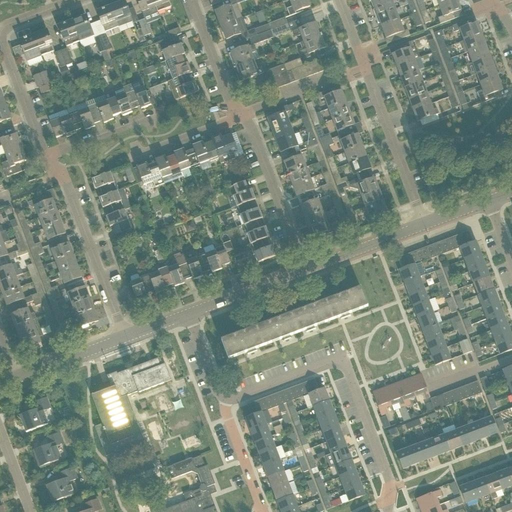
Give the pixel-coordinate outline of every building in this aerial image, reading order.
[(137,0),(144,17),(157,12),(152,0),(137,0)] [(152,0),(157,12),(171,7),(168,0),(152,0)] [(236,4),(248,0),(227,0),(230,6),(215,12),(221,26),(242,18),(236,4)] [(298,11),(310,7),(307,0),(288,0),(292,7),(286,9),(289,16),(299,13),(298,11)] [(375,17),(395,10),(391,0),(387,0),(373,5),(375,9),(373,10),(372,11),(375,17)] [(420,13),(426,11),(421,0),(420,0),(416,2),(420,13)] [(442,17),(438,18),(440,24),(459,17),(457,11),(460,10),(456,0),(454,0),(438,6),(442,17)] [(118,27),(132,21),(124,1),(110,6),(118,27)] [(411,16),(417,14),(413,3),(407,5),(411,16)] [(105,32),(118,27),(110,6),(97,11),(105,32)] [(382,27),(399,21),(395,10),(375,17),(377,23),(378,24),(380,23),(382,27)] [(424,24),(430,22),(426,11),(420,13),(424,24)] [(415,27),(421,25),(417,14),(411,16),(415,27)] [(93,36),(89,26),(85,16),(72,21),(79,41),(93,36)] [(247,32),(242,18),(221,26),(226,40),(247,32)] [(271,31),(287,24),(285,18),(268,24),(271,31)] [(144,35),(150,33),(144,19),(139,21),(144,35)] [(66,46),(79,41),(72,21),(58,26),(66,46)] [(146,41),(144,35),(139,21),(133,23),(140,43),(146,41)] [(408,30),(403,32),(399,21),(382,27),(386,38),(393,36),(395,41),(410,36),(408,30)] [(477,23),(467,27),(465,21),(452,26),(454,32),(459,30),(463,39),(464,41),(481,35),(477,23)] [(303,42),(321,36),(316,23),(292,32),(294,39),(300,36),(303,42)] [(268,24),(254,30),(256,36),(271,31),(268,24)] [(273,38),(290,31),(287,24),(271,31),(273,38)] [(174,37),(181,34),(179,28),(165,33),(167,39),(174,37)] [(40,56),(54,51),(46,30),(33,35),(40,56)] [(271,31),(256,36),(259,43),(273,38),(271,31)] [(112,51),(107,37),(105,34),(99,36),(109,61),(111,60),(108,52),(112,51)] [(27,61),(40,56),(33,35),(19,41),(27,61)] [(468,53),(486,46),(481,35),(464,41),(468,53)] [(105,63),(109,61),(99,36),(93,38),(99,53),(99,54),(101,53),(105,63)] [(301,50),(299,51),(302,60),(314,56),(313,53),(316,52),(325,48),(321,36),(303,42),(299,44),(301,50)] [(181,44),(178,46),(174,37),(167,39),(158,42),(166,61),(184,54),(181,44)] [(440,50),(446,48),(441,37),(436,39),(440,50)] [(431,53),(437,51),(433,40),(427,42),(431,53)] [(410,49),(414,47),(412,41),(398,47),(400,52),(392,55),(396,66),(414,60),(410,49)] [(250,54),(256,52),(253,45),(228,54),(234,68),(253,61),(250,54)] [(472,63),(490,57),(486,46),(468,53),(472,63)] [(444,61),(450,59),(446,48),(440,50),(444,61)] [(66,66),(72,63),(66,49),(60,51),(66,66)] [(60,68),(66,66),(60,51),(54,53),(60,68)] [(436,65),(441,62),(437,51),(431,53),(436,65)] [(134,52),(126,55),(129,61),(136,58),(134,52)] [(182,56),(185,55),(184,54),(166,61),(173,80),(191,73),(188,63),(185,64),(182,56)] [(472,63),(467,65),(471,76),(475,75),(496,67),(494,61),(493,60),(491,61),(490,57),(472,63)] [(286,72),(292,70),(298,68),(303,66),(300,59),(283,65),(286,72)] [(318,73),(324,71),(320,59),(314,62),(318,73)] [(448,72),(454,70),(450,59),(444,61),(448,72)] [(401,78),(418,71),(414,60),(396,66),(401,78)] [(261,66),(256,68),(253,61),(234,68),(239,82),(264,73),(261,66)] [(313,75),(318,73),(314,62),(309,64),(313,75)] [(440,75),(445,73),(441,62),(436,65),(440,75)] [(307,77),(313,75),(309,64),(303,66),(307,77)] [(271,78),(274,77),(280,75),(286,72),(283,65),(268,71),(271,78)] [(302,79),(307,77),(303,66),(298,68),(302,79)] [(498,74),(499,73),(496,67),(475,75),(479,86),(498,79),(496,75),(498,74)] [(296,81),(302,79),(298,68),(292,70),(296,81)] [(290,84),(296,81),(292,70),(286,72),(290,84)] [(453,83),(458,81),(454,70),(448,72),(453,83)] [(37,89),(50,83),(46,71),(33,77),(37,89)] [(405,89),(422,82),(418,71),(401,78),(405,89)] [(284,86),(290,84),(286,72),(280,75),(284,86)] [(173,80),(167,82),(175,101),(180,99),(199,92),(195,82),(192,83),(189,74),(192,73),(191,73),(173,80)] [(444,87),(450,84),(445,73),(440,75),(444,87)] [(278,88),(284,86),(280,75),(274,77),(278,88)] [(272,90),(278,88),(274,77),(271,78),(268,80),(272,90)] [(494,93),(502,90),(498,79),(479,86),(481,91),(477,93),(481,104),(496,98),(494,93)] [(457,94),(462,92),(458,81),(453,83),(457,94)] [(409,100),(427,93),(422,82),(405,89),(409,100)] [(448,98),(454,95),(450,84),(444,87),(448,98)] [(123,87),(103,94),(105,100),(113,120),(114,120),(112,117),(121,114),(122,117),(132,113),(131,110),(125,92),(123,87)] [(149,90),(146,91),(144,87),(134,91),(134,89),(125,92),(131,110),(140,106),(141,109),(151,106),(151,105),(154,104),(149,90)] [(341,91),(333,94),(331,89),(318,94),(321,100),(324,99),(327,109),(346,102),(341,91)] [(468,103),(467,104),(462,92),(457,94),(463,110),(470,108),(468,103)] [(413,111),(431,104),(427,93),(409,100),(413,111)] [(452,109),(458,107),(454,95),(448,98),(452,109)] [(104,124),(113,120),(105,100),(105,101),(96,105),(96,103),(87,107),(95,127),(94,124),(102,121),(104,124)] [(310,116),(315,114),(311,102),(305,105),(310,116)] [(331,120),(350,113),(346,102),(327,109),(331,120)] [(436,109),(433,110),(431,104),(413,111),(417,122),(420,121),(422,126),(439,119),(437,115),(438,114),(436,109)] [(0,123),(10,119),(5,105),(0,106),(0,123)] [(285,113),(289,111),(287,106),(273,111),(275,116),(267,119),(272,130),(289,123),(285,113)] [(85,131),(95,127),(87,107),(86,107),(86,108),(78,111),(77,110),(68,114),(76,134),(75,131),(84,128),(85,131)] [(354,125),(350,113),(331,120),(336,132),(338,137),(349,132),(347,127),(354,125)] [(66,138),(76,134),(68,114),(68,115),(59,119),(59,118),(49,121),(56,138),(65,135),(66,138)] [(314,127),(319,125),(315,114),(310,116),(314,127)] [(305,130),(311,128),(307,117),(301,119),(305,130)] [(276,141),(293,134),(289,123),(272,130),(276,141)] [(306,149),(317,144),(311,128),(305,130),(310,141),(304,144),(306,149)] [(339,142),(343,153),(362,146),(358,135),(351,137),(349,132),(338,137),(340,142),(339,142)] [(0,155),(5,154),(21,148),(16,134),(5,139),(4,138),(0,139),(0,155)] [(280,153),(298,146),(293,134),(276,141),(280,153)] [(323,136),(318,138),(320,143),(331,139),(329,134),(323,136)] [(234,153),(238,152),(231,135),(222,138),(221,135),(211,139),(221,164),(235,158),(234,153)] [(220,164),(221,164),(211,139),(212,142),(203,145),(202,142),(192,146),(199,164),(209,161),(209,163),(219,159),(220,164)] [(331,139),(320,143),(322,149),(328,146),(333,144),(331,139)] [(318,163),(323,161),(317,144),(306,149),(308,154),(314,152),(318,163)] [(184,149),(174,153),(180,171),(188,168),(190,168),(190,170),(200,166),(199,164),(192,146),(193,149),(185,152),(184,149)] [(348,164),(366,157),(362,146),(343,153),(348,164)] [(15,165),(26,161),(21,148),(5,154),(8,161),(1,163),(7,177),(18,173),(15,165)] [(183,178),(180,171),(174,153),(173,153),(175,156),(166,159),(165,156),(155,160),(164,184),(164,185),(183,178)] [(288,174),(306,167),(302,156),(284,163),(288,174)] [(330,170),(336,168),(332,157),(326,159),(330,170)] [(371,168),(366,157),(348,164),(352,176),(356,175),(357,179),(358,179),(356,174),(371,168)] [(154,187),(164,184),(155,160),(156,163),(147,166),(146,163),(136,167),(143,185),(152,182),(154,187)] [(322,174),(328,171),(323,161),(318,163),(322,174)] [(292,185),(311,178),(306,167),(288,174),(287,174),(286,176),(288,181),(290,182),(291,181),(292,185)] [(346,177),(340,180),(336,168),(330,170),(337,187),(348,183),(346,177)] [(322,192),(334,188),(328,171),(322,174),(326,185),(321,187),(322,192)] [(114,183),(114,182),(110,173),(92,180),(95,190),(98,189),(102,197),(119,190),(115,182),(114,183)] [(296,196),(315,189),(311,178),(292,185),(296,196)] [(348,183),(337,187),(339,192),(344,190),(350,188),(358,192),(360,197),(379,190),(374,178),(371,180),(360,184),(358,179),(357,179),(348,183)] [(251,190),(248,191),(245,182),(228,188),(235,206),(255,199),(251,190)] [(334,206),(340,204),(334,188),(322,192),(324,197),(330,195),(334,206)] [(117,191),(119,191),(119,190),(102,197),(99,198),(102,208),(106,207),(109,216),(126,209),(123,201),(121,202),(117,191)] [(364,208),(383,201),(379,190),(360,197),(364,208)] [(52,200),(48,202),(46,196),(28,203),(29,206),(33,208),(35,207),(39,218),(57,212),(52,200)] [(252,201),(255,200),(255,199),(235,206),(243,225),(262,218),(258,208),(255,210),(252,201)] [(304,218),(323,211),(318,200),(300,207),(304,218)] [(347,214),(352,212),(348,201),(343,203),(347,214)] [(379,215),(387,212),(383,201),(364,208),(369,220),(367,221),(368,225),(381,220),(379,215)] [(338,218),(344,215),(340,204),(334,206),(338,218)] [(125,211),(126,210),(126,209),(109,216),(106,217),(109,227),(113,226),(116,235),(132,229),(125,211)] [(20,225),(26,223),(22,211),(16,214),(20,225)] [(309,229),(327,222),(323,211),(304,218),(309,229)] [(43,229),(61,223),(57,212),(39,218),(43,229)] [(351,226),(357,224),(352,212),(347,214),(351,226)] [(343,229),(349,226),(344,215),(338,218),(343,229)] [(259,220),(262,218),(243,225),(250,244),(269,237),(265,227),(262,228),(259,220)] [(15,220),(9,222),(12,229),(18,226),(15,220)] [(327,222),(309,229),(313,240),(321,237),(323,242),(336,237),(333,232),(331,233),(329,229),(327,222)] [(25,236),(30,234),(26,223),(20,225),(25,236)] [(48,240),(65,234),(61,223),(43,229),(48,240)] [(18,226),(12,229),(16,240),(22,237),(18,226)] [(467,245),(472,243),(468,231),(462,234),(467,245)] [(40,243),(34,245),(30,234),(25,236),(31,253),(42,249),(40,243)] [(461,248),(467,245),(462,234),(457,236),(461,248)] [(460,248),(461,248),(457,236),(451,238),(455,250),(460,248)] [(18,251),(14,252),(17,258),(28,254),(22,237),(16,240),(18,244),(16,245),(18,251)] [(266,238),(269,237),(250,244),(254,254),(258,263),(276,256),(272,246),(269,247),(266,238)] [(450,252),(455,250),(451,238),(445,240),(450,252)] [(444,254),(450,252),(445,240),(440,242),(444,254)] [(439,256),(444,254),(440,242),(434,244),(439,256)] [(464,260),(480,254),(476,242),(472,243),(467,245),(461,248),(460,248),(464,260)] [(55,262),(73,256),(69,244),(51,251),(55,262)] [(115,254),(123,251),(121,245),(113,248),(115,254)] [(212,245),(203,248),(204,253),(212,273),(222,269),(221,266),(230,263),(223,246),(214,249),(212,245)] [(241,261),(251,257),(246,245),(236,248),(241,261)] [(430,259),(436,257),(431,245),(426,247),(430,259)] [(424,261),(430,259),(426,247),(420,249),(424,261)] [(38,256),(44,253),(42,249),(31,253),(37,269),(42,267),(38,256)] [(424,262),(424,261),(420,249),(414,252),(419,264),(424,262)] [(184,254),(181,255),(180,252),(173,254),(177,263),(176,263),(177,265),(168,268),(168,267),(167,267),(175,287),(184,284),(183,280),(192,277),(193,280),(184,254)] [(414,265),(419,264),(414,252),(409,254),(413,266),(414,265)] [(212,273),(204,253),(195,256),(195,258),(187,261),(187,259),(186,260),(184,254),(193,280),(203,276),(202,273),(211,270),(212,273)] [(408,268),(413,266),(409,254),(403,256),(408,268)] [(469,272),(485,266),(480,254),(464,260),(469,272)] [(60,273),(77,267),(73,256),(55,262),(60,273)] [(404,269),(408,268),(403,256),(399,257),(404,269)] [(3,269),(0,269),(0,282),(16,277),(23,274),(21,269),(18,270),(16,264),(3,269)] [(32,264),(26,266),(28,272),(34,270),(32,264)] [(404,269),(400,271),(404,283),(419,277),(414,265),(413,266),(408,268),(404,269)] [(447,280),(452,278),(448,266),(442,268),(447,280)] [(473,284),(489,278),(485,266),(469,272),(473,284)] [(41,280),(47,278),(42,267),(37,269),(41,280)] [(64,284),(82,277),(77,267),(60,273),(64,284)] [(174,287),(175,287),(167,267),(158,271),(158,272),(150,275),(149,274),(148,274),(156,294),(166,291),(165,288),(173,284),(174,287)] [(34,270),(28,272),(33,283),(38,281),(34,270)] [(439,283),(444,281),(440,270),(435,272),(439,283)] [(131,277),(130,278),(131,282),(130,283),(137,301),(147,298),(146,295),(154,291),(156,294),(148,274),(139,278),(138,275),(136,274),(131,277)] [(0,288),(2,295),(20,288),(16,277),(0,282),(0,288)] [(409,294),(423,289),(419,277),(404,283),(409,294)] [(56,286),(50,289),(47,278),(41,280),(47,296),(59,292),(56,286)] [(478,295),(494,289),(489,278),(473,284),(478,295)] [(37,294),(30,296),(32,302),(45,297),(38,281),(33,283),(37,294)] [(2,295),(7,306),(24,299),(20,288),(2,295)] [(71,306),(90,299),(85,288),(66,295),(71,306)] [(349,314),(368,307),(360,288),(325,301),(333,320),(341,317),(341,319),(341,320),(351,316),(350,315),(349,314)] [(413,306),(428,301),(423,289),(409,294),(413,306)] [(482,307),(498,301),(494,289),(478,295),(482,307)] [(54,299),(60,297),(59,292),(47,296),(53,313),(59,311),(54,299)] [(45,316),(51,314),(45,297),(32,302),(34,307),(41,304),(45,316)] [(75,317),(94,310),(90,299),(71,306),(75,317)] [(314,327),(333,320),(325,301),(291,314),(298,333),(306,330),(306,332),(306,333),(316,329),(315,328),(315,329),(314,327)] [(417,318),(432,313),(428,301),(413,306),(417,318)] [(487,319),(502,313),(498,301),(482,307),(487,319)] [(34,313),(29,315),(27,309),(10,316),(15,327),(32,321),(32,320),(36,319),(34,313)] [(90,324),(98,321),(94,310),(75,317),(79,328),(77,329),(79,334),(92,329),(90,324)] [(58,324),(63,322),(59,311),(53,313),(58,324)] [(422,330),(437,324),(432,313),(417,318),(422,330)] [(491,331),(507,325),(502,313),(487,319),(491,331)] [(51,314),(45,316),(49,327),(55,325),(51,314)] [(290,336),(298,333),(291,314),(256,327),(263,346),(282,339),(282,341),(282,342),(292,338),(292,337),(291,338),(290,336)] [(458,316),(452,318),(457,331),(463,329),(458,316)] [(41,330),(36,332),(32,321),(15,327),(19,338),(41,330)] [(63,322),(58,324),(62,335),(64,334),(67,333),(63,322)] [(426,342),(441,336),(437,324),(422,330),(426,342)] [(55,325),(49,327),(51,333),(53,338),(59,336),(55,325)] [(495,343),(511,337),(507,325),(491,331),(495,343)] [(256,349),(263,346),(256,327),(221,340),(228,359),(247,352),(248,354),(247,354),(248,355),(257,352),(257,351),(256,351),(256,349)] [(459,337),(465,335),(463,329),(457,331),(459,337)] [(38,338),(43,336),(41,330),(19,338),(23,349),(31,346),(33,351),(42,348),(38,338)] [(431,354),(446,348),(441,336),(426,342),(431,354)] [(500,355),(511,350),(511,338),(511,337),(495,343),(500,355)] [(463,355),(472,352),(467,340),(459,343),(463,355)] [(435,366),(450,360),(446,348),(431,354),(435,366)] [(165,364),(162,365),(160,358),(117,374),(116,372),(107,376),(111,388),(115,387),(119,398),(127,395),(127,396),(130,394),(131,397),(135,395),(134,393),(137,392),(138,393),(171,380),(165,364)] [(507,383),(511,380),(511,367),(503,371),(507,383)] [(429,398),(421,375),(421,374),(408,379),(415,397),(421,395),(423,400),(429,398)] [(484,391),(490,389),(486,377),(480,379),(484,391)] [(313,393),(319,391),(314,379),(309,381),(313,393)] [(408,400),(415,397),(408,379),(396,384),(405,407),(410,406),(408,400)] [(307,395),(313,393),(309,381),(303,383),(307,395)] [(476,395),(482,393),(478,382),(472,384),(476,395)] [(303,397),(307,395),(303,383),(297,386),(302,397),(303,397)] [(400,409),(405,407),(396,384),(384,388),(391,406),(398,404),(400,409)] [(470,398),(476,395),(472,384),(466,386),(470,398)] [(296,399),(302,397),(297,386),(292,388),(296,399)] [(465,400),(470,398),(466,386),(460,388),(465,400)] [(127,395),(119,398),(115,387),(111,388),(91,396),(102,424),(95,427),(106,456),(114,453),(113,450),(135,442),(136,445),(144,442),(127,396),(127,395)] [(291,401),(292,401),(296,399),(292,388),(286,390),(291,401)] [(384,409),(391,406),(384,388),(373,392),(381,415),(386,414),(384,409)] [(459,402),(465,400),(460,388),(455,390),(459,402)] [(307,395),(303,397),(307,409),(313,407),(329,401),(324,389),(319,391),(313,393),(307,395)] [(285,404),(286,403),(291,401),(286,390),(281,392),(285,404)] [(451,405),(456,403),(452,391),(447,393),(451,405)] [(279,406),(285,404),(281,392),(275,394),(279,406)] [(446,407),(451,405),(447,393),(441,395),(446,407)] [(274,408),(279,406),(275,394),(269,396),(274,408)] [(440,409),(446,407),(441,395),(436,397),(440,409)] [(268,410),(274,408),(269,396),(264,398),(268,410)] [(434,411),(440,409),(436,397),(430,399),(433,410),(434,411)] [(43,412),(50,409),(46,398),(34,402),(37,409),(20,416),(26,433),(47,425),(43,412)] [(263,412),(268,410),(264,398),(258,401),(263,412)] [(262,412),(263,412),(258,401),(252,403),(257,415),(262,412)] [(290,416),(297,413),(292,401),(291,401),(286,403),(290,416)] [(318,419),(333,413),(329,401),(313,407),(318,419)] [(492,411),(497,409),(494,401),(489,403),(492,411)] [(251,417),(257,415),(252,403),(247,405),(251,417)] [(427,412),(433,410),(431,403),(425,405),(427,412)] [(282,418),(288,416),(285,409),(280,411),(282,418)] [(413,411),(407,414),(409,420),(416,417),(413,411)] [(250,431),(267,424),(262,412),(257,415),(251,417),(245,419),(250,431)] [(294,427),(301,425),(297,413),(290,416),(294,427)] [(322,430),(338,424),(333,413),(318,419),(322,430)] [(430,421),(437,419),(435,413),(428,416),(430,421)] [(407,414),(401,416),(403,422),(409,420),(407,414)] [(285,426),(291,423),(288,416),(282,418),(285,426)] [(384,428),(389,426),(385,417),(380,419),(384,428)] [(485,438),(497,433),(491,417),(480,422),(485,438)] [(497,427),(503,425),(501,418),(495,420),(497,427)] [(414,428),(420,425),(418,420),(412,422),(414,428)] [(407,430),(414,428),(412,422),(405,425),(407,430)] [(474,442),(485,438),(480,422),(468,426),(474,442)] [(254,442),(271,436),(267,424),(250,431),(254,442)] [(326,442),(342,436),(338,424),(322,430),(326,442)] [(299,439),(305,437),(301,425),(294,427),(299,439)] [(462,447),(474,442),(468,426),(456,431),(462,447)] [(390,437),(397,434),(395,428),(388,431),(390,437)] [(450,451),(462,447),(456,431),(444,435),(450,451)] [(56,447),(64,444),(59,433),(47,437),(50,444),(33,451),(39,468),(61,460),(56,447)] [(291,442),(297,440),(294,433),(289,435),(291,442)] [(438,456),(450,451),(444,435),(432,440),(438,456)] [(259,454),(275,448),(271,436),(254,442),(259,454)] [(331,454),(347,448),(342,436),(326,442),(331,454)] [(302,446),(308,444),(305,437),(299,439),(302,446)] [(294,450),(300,448),(297,440),(291,442),(294,450)] [(426,460),(438,456),(432,440),(420,444),(426,460)] [(414,465),(426,460),(420,444),(408,449),(414,465)] [(263,466),(280,460),(275,448),(259,454),(263,466)] [(335,466),(351,460),(347,448),(331,454),(335,466)] [(403,469),(414,465),(408,449),(396,453),(403,469)] [(314,460),(313,458),(312,453),(306,456),(308,463),(314,460)] [(208,466),(205,467),(201,456),(192,459),(191,458),(165,468),(170,480),(191,472),(198,475),(202,485),(201,486),(199,488),(200,490),(183,496),(186,502),(163,511),(160,509),(152,511),(216,511),(210,495),(206,496),(205,492),(206,491),(207,489),(207,488),(215,484),(208,466)] [(268,478),(284,472),(280,460),(263,466),(268,478)] [(311,469),(317,467),(314,460),(308,463),(311,469)] [(340,478),(356,472),(351,460),(335,466),(340,478)] [(69,482),(77,479),(73,468),(61,473),(63,480),(46,486),(52,503),(74,495),(69,482)] [(501,490),(511,486),(511,482),(507,470),(495,474),(501,490)] [(272,490),(288,484),(284,472),(268,478),(272,490)] [(344,490),(360,484),(356,472),(340,478),(344,490)] [(495,493),(501,490),(495,474),(484,479),(490,495),(492,500),(497,498),(495,493)] [(492,500),(490,495),(484,479),(472,483),(478,499),(489,495),(491,500),(492,500)] [(466,504),(478,499),(472,483),(460,488),(466,504)] [(277,502),(293,495),(288,484),(272,490),(277,502)] [(322,498),(327,496),(322,484),(317,486),(322,498)] [(349,502),(365,496),(360,484),(344,490),(349,502)] [(436,498),(441,496),(439,491),(416,500),(421,511),(439,505),(436,498)] [(280,511),(284,511),(297,507),(293,495),(277,502),(280,511)] [(326,510),(332,508),(327,496),(322,498),(326,510)] [(96,511),(102,510),(97,499),(85,504),(88,511),(84,511),(96,511)]
